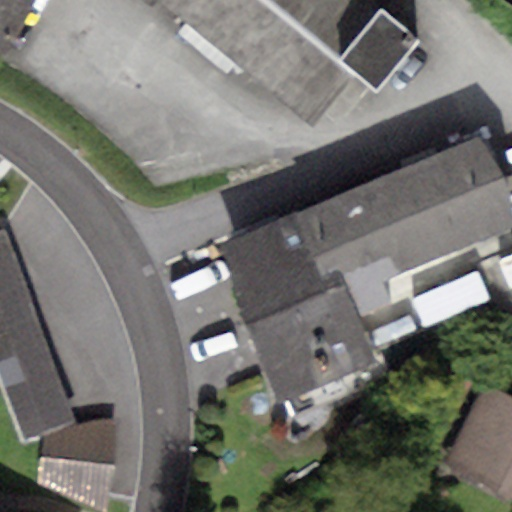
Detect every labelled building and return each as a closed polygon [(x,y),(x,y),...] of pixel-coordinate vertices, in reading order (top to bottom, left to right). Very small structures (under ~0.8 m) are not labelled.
[(0,0),(0,51),(7,56),(37,0),(0,0)] [(143,0),(151,6),(155,0),(156,0),(311,125),(352,75),(380,97),(426,40),(377,0),(143,0)] [(511,208),(480,135),(342,192),(405,339),(493,299),(511,291),(511,235),(509,230),(511,228),(511,208)] [(342,192),(216,245),(262,354),(257,356),(277,404),(314,388),(323,409),(399,377),(386,347),(405,339),(342,192)] [(77,425),(5,231),(0,232),(0,384),(23,445),(77,425)] [(511,291),(493,299),(507,333),(511,331),(511,291)] [(511,395),(488,383),(446,465),(511,498),(511,395)]
